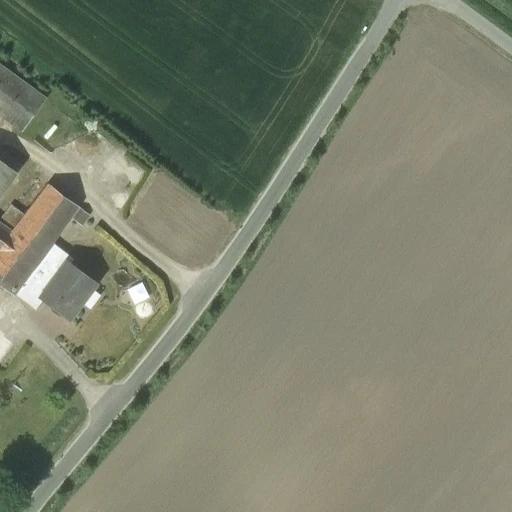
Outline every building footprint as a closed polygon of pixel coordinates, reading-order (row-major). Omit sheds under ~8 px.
[(45,100),(0,67),(0,113),(23,130),(45,100)] [(22,165),(4,152),(0,157),(0,161),(16,173),(22,165)] [(0,161),(0,194),(16,173),(0,161)] [(12,233),(0,248),(0,284),(14,295),(15,293),(15,292),(51,244),(78,207),(48,185),(25,216),(12,233)] [(11,205),(0,220),(0,224),(12,233),(25,216),(11,205)] [(0,224),(0,248),(12,233),(0,224)] [(51,244),(15,292),(15,293),(35,307),(42,299),(40,298),(68,261),(69,262),(72,259),(51,244)] [(68,261),(40,298),(42,299),(69,319),(96,282),(69,262),(68,261)]
